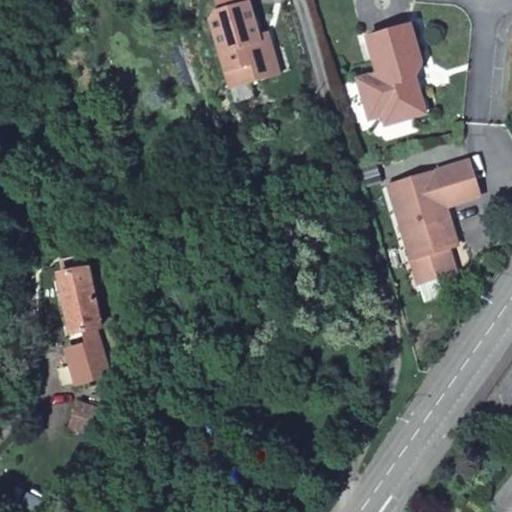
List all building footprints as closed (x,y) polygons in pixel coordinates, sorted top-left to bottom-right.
[(214,0),(221,18),(249,8),(246,0),(214,0)] [(221,18),(216,19),(211,27),(228,77),(246,72),(252,87),(281,78),(273,52),(262,47),(259,40),(249,8),(221,18)] [(371,116),(385,112),(403,106),(415,115),(428,111),(423,91),(416,89),(412,77),(418,75),(423,59),(412,21),(371,34),(381,72),(361,78),(371,116)] [(268,37),(259,40),(262,47),(273,52),(268,37)] [(246,72),(228,77),(233,93),(252,87),(246,72)] [(423,91),(418,75),(412,77),(416,89),(423,91)] [(403,106),(385,112),(388,122),(415,115),(403,106)] [(440,207),(449,204),(482,193),(471,158),(394,185),(419,257),(427,280),(461,269),(453,245),(440,207)] [(462,242),(449,204),(440,207),(453,245),(461,242),(462,242)] [(56,278),(79,270),(75,256),(52,264),(56,278)] [(98,328),(79,270),(56,278),(51,280),(70,337),(98,328)] [(101,343),(68,354),(79,388),(101,381),(112,377),(101,343)] [(101,381),(79,388),(81,396),(93,393),(91,389),(103,386),(101,381)]
